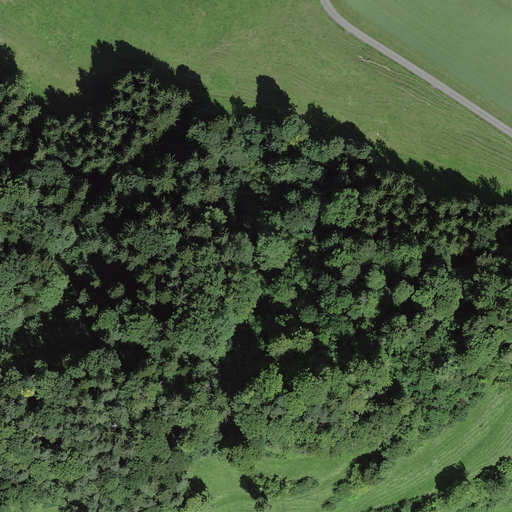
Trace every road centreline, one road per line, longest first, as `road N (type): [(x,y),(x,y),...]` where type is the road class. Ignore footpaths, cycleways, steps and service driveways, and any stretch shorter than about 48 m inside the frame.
road 1 (track): [(275,447),(242,429),(178,427),(156,433),(132,459),(102,465),(71,441),(0,422)]
road 2 (residential): [(324,0),(337,19),(511,134)]
